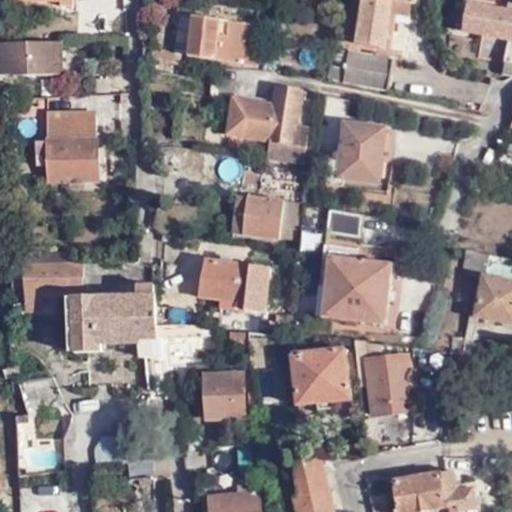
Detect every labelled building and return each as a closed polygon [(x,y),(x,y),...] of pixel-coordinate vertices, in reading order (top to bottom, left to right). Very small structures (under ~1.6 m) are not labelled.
[(302,0),(302,5),(339,10),(339,0),(302,0)] [(390,44),(398,8),(400,0),(418,0),(421,1),(427,2),(427,0),(372,0),(363,37),(390,44)] [(418,0),(400,0),(398,8),(419,12),(421,1),(418,0)] [(511,74),(511,0),(475,0),(473,9),(465,7),(461,26),(511,39),(511,42),(503,71),(511,74)] [(197,58),(242,63),(242,59),(250,59),(255,24),(202,17),(197,58)] [(0,27),(0,38),(9,38),(12,38),(12,28),(0,27)] [(0,73),(60,72),(58,38),(12,38),(9,38),(9,52),(0,52),(0,73)] [(331,74),(390,88),(398,56),(339,43),(331,74)] [(275,104),(249,100),(243,135),(269,138),(267,155),(303,160),(308,136),(294,134),(295,124),(300,96),(277,92),(275,104)] [(243,135),(249,100),(233,98),(227,133),(243,135)] [(96,179),(95,113),(46,114),(46,140),(36,140),(36,165),(47,164),(48,178),(96,179)] [(378,178),(388,125),(350,119),(344,155),(334,153),(328,179),(344,182),(346,172),(378,178)] [(309,127),(295,124),(294,134),(308,136),(309,127)] [(511,150),(504,145),(497,159),(507,166),(511,158),(511,150)] [(231,232),(295,240),(300,202),(235,195),(231,232)] [(361,232),(365,210),(334,205),(329,227),(361,232)] [(52,262),(76,261),(76,252),(51,253),(52,262)] [(511,325),(511,260),(469,252),(464,275),(489,280),(487,287),(480,286),(465,353),(474,355),(481,319),(511,325)] [(382,322),(390,263),(327,256),(319,314),(382,322)] [(244,309),(266,312),(271,267),(206,260),(199,296),(245,301),(244,309)] [(42,309),(41,306),(40,295),(85,292),(84,277),(86,277),(85,261),(76,261),(52,262),(26,263),(28,309),(42,309)] [(204,340),(205,329),(150,325),(157,284),(140,284),(140,287),(135,287),(136,295),(100,295),(100,298),(101,345),(146,344),(146,338),(167,339),(204,340)] [(100,298),(75,298),(76,352),(101,351),(101,345),(100,298)] [(247,346),(247,335),(230,336),(230,348),(247,346)] [(146,338),(146,344),(147,359),(166,360),(167,339),(146,338)] [(250,339),(253,367),(277,364),(274,338),(250,339)] [(361,345),(361,360),(371,359),(370,345),(361,345)] [(301,406),(354,401),(349,349),(296,355),(301,406)] [(417,389),(416,359),(374,360),(376,417),(413,415),(413,391),(417,389)] [(246,419),(243,377),(204,379),(208,422),(246,419)] [(365,421),(365,435),(378,434),(377,420),(365,421)] [(184,441),(186,456),(212,454),(211,438),(184,441)] [(107,443),(110,470),(126,468),(123,441),(107,443)] [(186,456),(187,462),(188,472),(214,471),(212,454),(186,456)] [(302,497),(299,472),(298,464),(324,462),(323,457),(297,459),(300,491),(295,492),(297,498),(302,497)] [(336,511),(324,462),(298,464),(299,472),(302,497),(297,498),(300,511),(336,511)] [(457,469),(396,478),(400,511),(462,511),(462,507),(479,505),(476,483),(459,486),(457,469)] [(262,511),(260,489),(239,490),(240,498),(213,501),(214,511),(262,511)]
